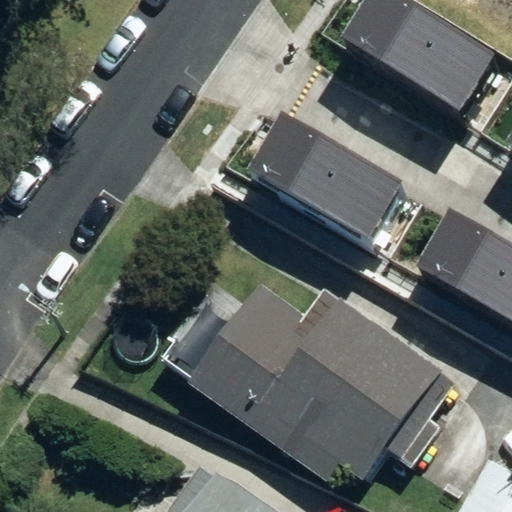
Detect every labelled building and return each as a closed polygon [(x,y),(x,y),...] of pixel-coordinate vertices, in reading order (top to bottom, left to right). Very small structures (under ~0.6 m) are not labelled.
[(511,0),(473,0),(462,19),(511,47),(511,0)] [(511,168),(443,123),(360,248),(496,339),(511,314),(511,168)] [(348,465),(373,482),(394,451),(416,467),(444,430),(434,423),(465,382),(333,288),(312,315),(268,285),(196,383),(337,482),(348,465)] [(466,511),(511,511),(511,471),(496,462),(466,511)] [(174,511),(282,511),(226,472),(222,477),(207,467),(174,511)]
